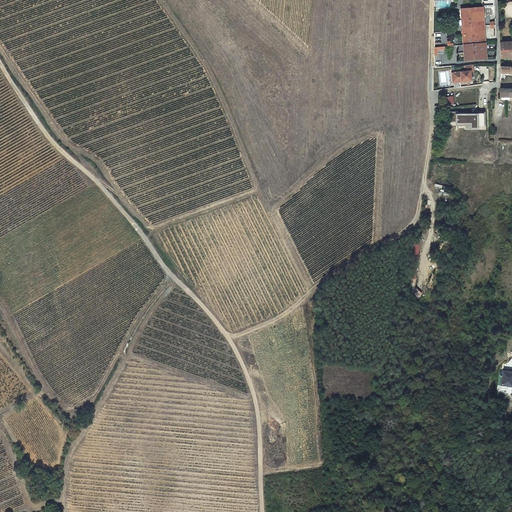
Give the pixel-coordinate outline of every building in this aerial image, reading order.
[(468,9),(470,45),(491,43),(489,8),(468,9)] [(491,43),(470,45),(471,60),(491,58),(491,43)] [(434,56),(438,55),(438,50),(445,50),(445,46),(434,47),(434,56)] [(480,74),(479,67),(471,68),(471,74),(459,75),(459,81),(463,81),(463,85),(470,84),(470,83),(473,83),(473,84),(478,83),(477,74),(480,74)] [(483,113),(455,114),(456,126),(464,126),(464,130),(483,130),(483,113)] [(501,385),(499,392),(506,393),(507,386),(501,385)]
